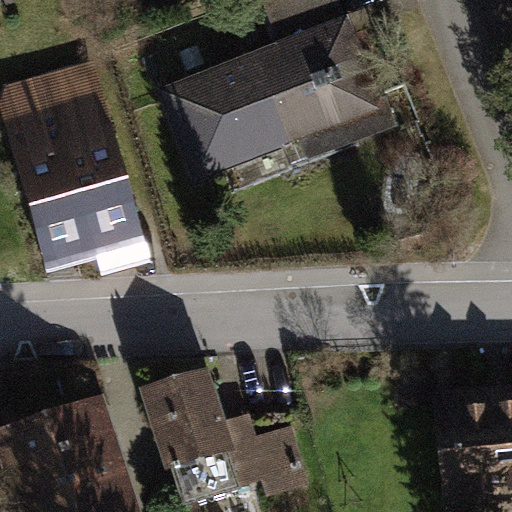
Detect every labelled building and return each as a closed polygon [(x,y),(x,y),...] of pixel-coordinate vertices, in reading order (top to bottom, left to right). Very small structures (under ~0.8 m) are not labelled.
[(265,0),(282,43),(335,22),(326,0),(265,0)] [(216,98),(192,108),(199,125),(194,128),(205,157),(234,145),(240,159),(317,128),(341,139),(380,124),(346,37),(306,52),(306,55),(296,59),(292,49),(210,81),(216,98)] [(60,111),(6,126),(42,253),(136,227),(101,101),(60,113),(60,111)] [(200,377),(150,393),(185,506),(236,490),(216,427),(225,425),(221,413),(213,416),(200,377)] [(431,378),(400,381),(403,406),(433,403),(431,378)] [(492,398),(446,403),(455,503),(511,497),(511,406),(493,408),(492,398)] [(76,511),(59,458),(103,444),(92,411),(3,440),(27,511),(76,511)] [(246,419),(225,425),(216,427),(236,490),(265,482),(252,444),(246,419)] [(270,496),(306,485),(289,432),(252,444),(265,482),(270,496)] [(125,511),(103,444),(59,458),(76,511),(125,511)]
